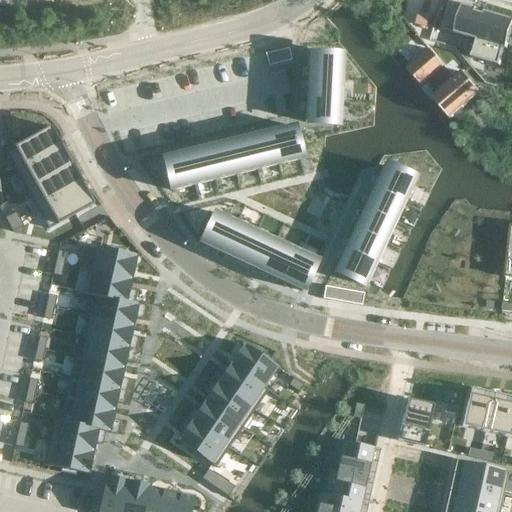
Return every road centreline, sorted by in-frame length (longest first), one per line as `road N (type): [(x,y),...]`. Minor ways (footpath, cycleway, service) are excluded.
road 1 (tertiary): [(511,356),(306,327),(241,303),(142,222),(107,165),(68,70)]
road 2 (tertiary): [(302,0),(271,20),(151,55)]
